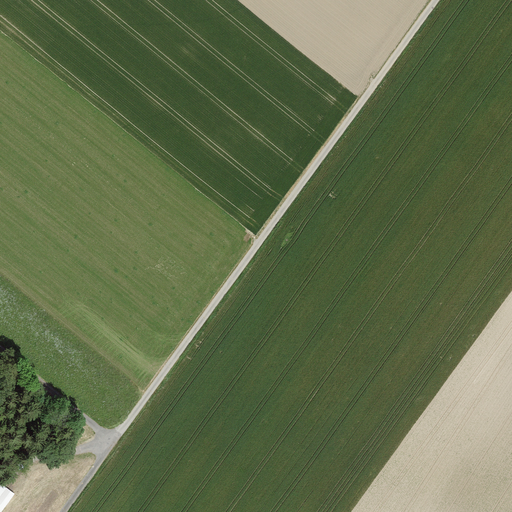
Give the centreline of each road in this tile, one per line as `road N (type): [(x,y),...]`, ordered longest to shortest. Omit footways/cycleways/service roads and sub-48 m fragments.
road 1 (track): [(434,0),(57,511)]
road 2 (track): [(110,442),(0,351)]
